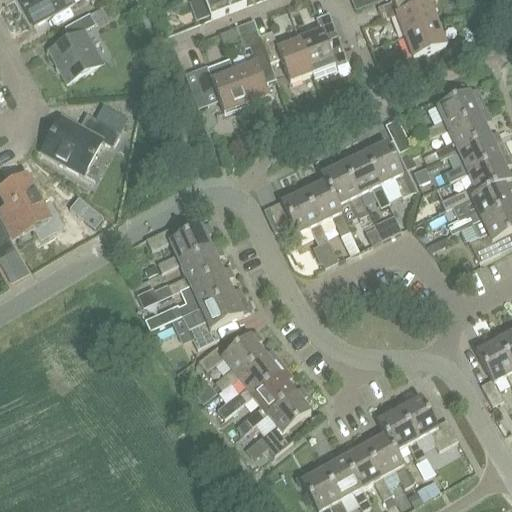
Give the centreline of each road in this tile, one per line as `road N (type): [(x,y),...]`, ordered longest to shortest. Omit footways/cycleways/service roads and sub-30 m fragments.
road 1 (tertiary): [(440,367),(356,359),(329,346),(239,198)]
road 2 (tertiary): [(0,317),(203,197),(239,198)]
road 3 (residential): [(161,54),(294,0)]
road 4 (tertiary): [(511,474),(440,367)]
road 5 (residential): [(380,102),(342,11),(324,0)]
